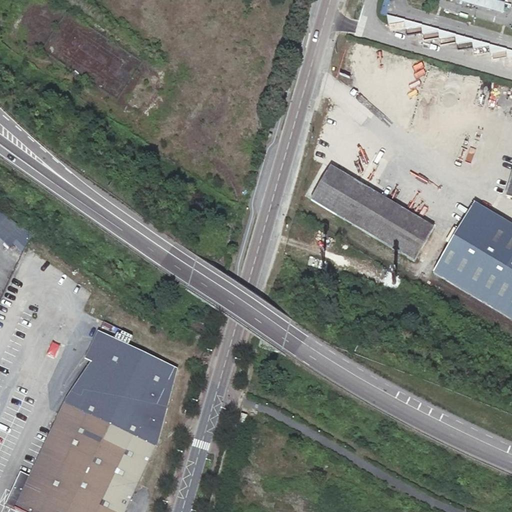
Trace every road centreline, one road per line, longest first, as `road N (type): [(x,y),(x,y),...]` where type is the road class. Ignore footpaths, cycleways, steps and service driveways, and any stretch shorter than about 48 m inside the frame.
road 1 (secondary): [(511,445),(342,363),(85,190),(0,118)]
road 2 (secondary): [(181,511),(329,0)]
road 3 (secondary): [(110,219),(338,374),(511,463)]
road 4 (secondary): [(0,139),(110,219)]
road 5 (tertiary): [(0,150),(110,219)]
